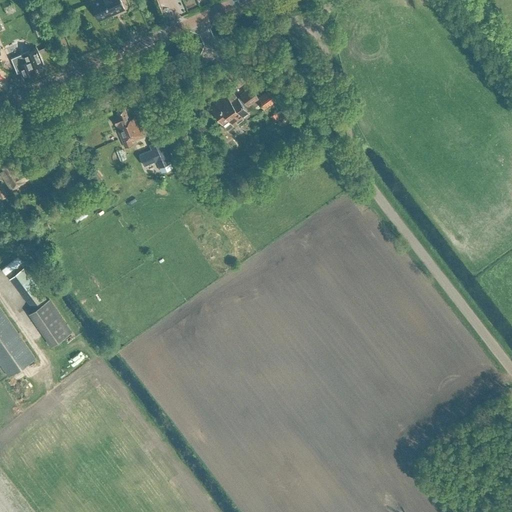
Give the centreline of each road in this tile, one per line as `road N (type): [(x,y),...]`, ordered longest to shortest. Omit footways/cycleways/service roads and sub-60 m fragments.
road 1 (unclassified): [(511,369),(358,164),(313,12)]
road 2 (unclassified): [(0,147),(214,52)]
road 3 (tertiary): [(0,105),(199,17)]
